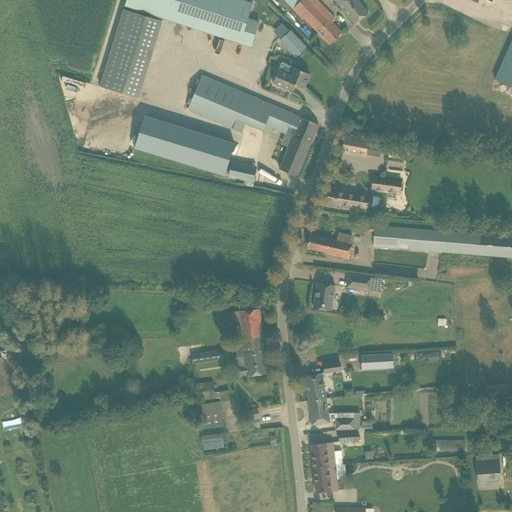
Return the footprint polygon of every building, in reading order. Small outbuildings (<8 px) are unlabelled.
[(253,4),(241,0),(126,0),(125,6),(251,47),(259,22),(248,19),(253,4)] [(335,19),(315,0),(284,0),(293,8),(292,9),(302,19),(303,19),(329,45),(341,33),(331,23),(335,19)] [(330,0),(332,1),(334,0),(354,25),(369,12),(358,0),(330,0)] [(306,47),(291,31),(280,41),(295,57),(306,47)] [(511,37),(493,79),(511,86),(511,37)] [(272,83),(290,90),(292,84),(303,89),(309,75),(294,68),(292,74),(278,69),(272,83)] [(202,75),(187,110),(241,133),(245,123),(262,130),(263,129),(271,132),(272,128),(285,134),(288,128),(295,130),(278,169),(288,173),(297,177),(311,144),(318,125),(293,114),(202,75)] [(235,143),(182,126),(144,115),(134,147),(225,175),(235,143)] [(346,132),(342,151),(365,155),(368,136),(346,132)] [(369,145),(367,154),(380,156),(381,147),(369,145)] [(256,167),(232,162),(227,177),(252,183),(256,167)] [(399,194),(401,180),(373,176),(371,190),(399,194)] [(350,209),(349,216),(357,217),(359,211),(369,212),(372,196),(326,189),(321,205),(350,209)] [(436,252),(435,255),(440,255),(441,252),(511,257),(511,236),(375,225),(374,232),(373,247),(436,252)] [(310,234),(306,249),(349,259),(352,243),(351,243),(352,238),(338,235),(336,240),(310,234)] [(346,288),(369,291),(371,278),(348,274),(346,288)] [(313,308),(331,311),(335,286),(317,283),(313,308)] [(237,366),(237,375),(245,375),(246,377),(267,374),(259,309),(238,311),(242,344),(235,345),(238,366),(237,366)] [(203,356),(194,358),(194,363),(227,359),(225,350),(203,352),(203,356)] [(436,352),(427,354),(429,362),(438,359),(436,352)] [(392,353),(361,355),(362,370),(393,368),(392,353)] [(323,364),(324,373),(341,371),(340,361),(323,364)] [(335,430),(339,430),(357,428),(360,428),(359,413),(353,413),(353,412),(329,413),(322,373),(304,376),(312,425),(330,422),(330,421),(335,421),(335,430)] [(197,384),(199,400),(220,398),(220,392),(214,393),(213,381),(197,384)] [(493,384),(493,397),(508,396),(508,383),(493,384)] [(200,404),(203,428),(223,426),(221,402),(200,404)] [(246,410),(247,420),(259,418),(258,408),(246,410)] [(477,424),(492,425),(492,413),(477,413),(477,424)] [(357,428),(339,430),(339,432),(338,432),(339,442),(359,441),(358,431),(357,431),(357,428)] [(227,435),(203,440),(206,455),(229,451),(227,435)] [(435,440),(435,450),(439,451),(464,451),(465,440),(440,440),(435,440)] [(316,493),(338,491),(333,442),(311,445),(316,493)] [(478,481),(501,479),(499,455),(476,456),(478,481)]
